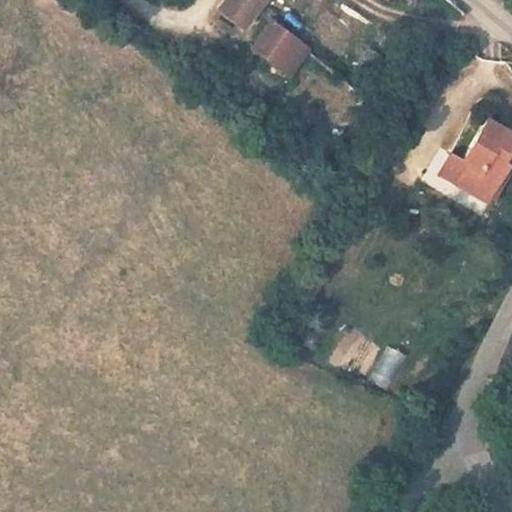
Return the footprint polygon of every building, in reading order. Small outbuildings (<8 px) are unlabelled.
[(239,29),(251,11),(257,0),(222,0),(216,11),(239,29)] [(271,21),(269,25),(252,52),(277,71),(296,46),(271,21)] [(508,157),(480,135),(452,172),(441,163),(427,182),(437,190),(470,216),(495,184),(490,180),(508,157)] [(357,333),(339,362),(360,375),(378,346),(357,333)] [(367,382),(387,391),(404,353),(385,344),(367,382)]
